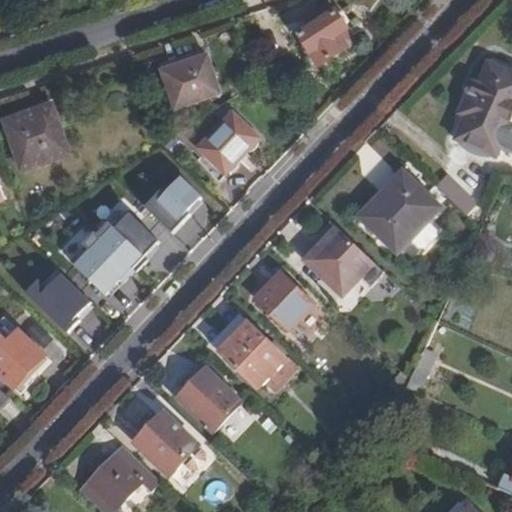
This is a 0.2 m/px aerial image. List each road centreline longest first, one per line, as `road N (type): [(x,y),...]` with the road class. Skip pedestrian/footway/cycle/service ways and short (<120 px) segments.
road 1 (residential): [(0,490),(462,0)]
road 2 (residential): [(0,64),(193,0)]
